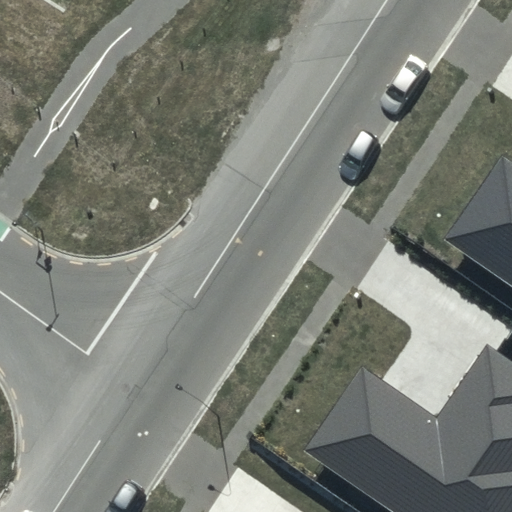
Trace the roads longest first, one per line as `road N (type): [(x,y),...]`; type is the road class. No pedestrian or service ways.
road 1 (residential): [(139,380),(393,0)]
road 2 (residential): [(0,289),(139,380)]
road 3 (residential): [(53,511),(139,380)]
